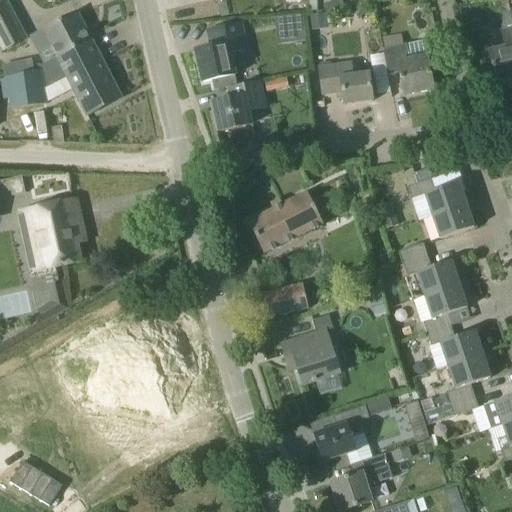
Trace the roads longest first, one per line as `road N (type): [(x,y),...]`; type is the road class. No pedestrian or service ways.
road 1 (residential): [(284,511),(247,424),(180,158)]
road 2 (residential): [(180,158),(467,130)]
road 3 (residential): [(0,154),(180,158)]
road 4 (residential): [(180,158),(146,0)]
road 5 (residential): [(511,261),(467,130)]
road 6 (residential): [(467,130),(444,0)]
